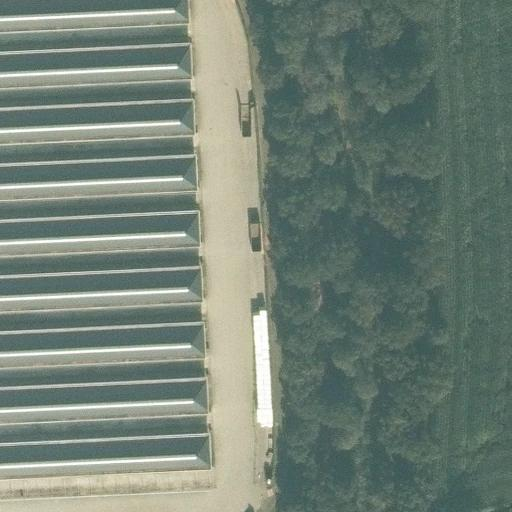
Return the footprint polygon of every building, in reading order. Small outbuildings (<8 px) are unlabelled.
[(0,0),(0,24),(187,15),(185,0),(0,0)] [(181,43),(0,51),(0,79),(189,71),(188,42),(181,42),(181,43)] [(184,99),(0,107),(0,135),(192,127),(191,97),(184,98),(184,99)] [(187,155),(0,163),(0,191),(195,182),(193,153),(187,153),(187,155)] [(189,210),(0,219),(0,247),(197,238),(196,209),(189,209),(189,210)] [(192,266),(0,275),(0,303),(200,294),(199,265),(192,265),(192,266)] [(195,322),(0,331),(0,359),(203,350),(201,320),(195,321),(195,322)] [(249,362),(248,395),(267,395),(268,363),(249,362)] [(198,378),(0,387),(0,415),(205,405),(204,376),(198,376),(198,378)] [(200,433),(0,442),(0,471),(81,467),(208,461),(207,432),(200,432),(200,433)]
